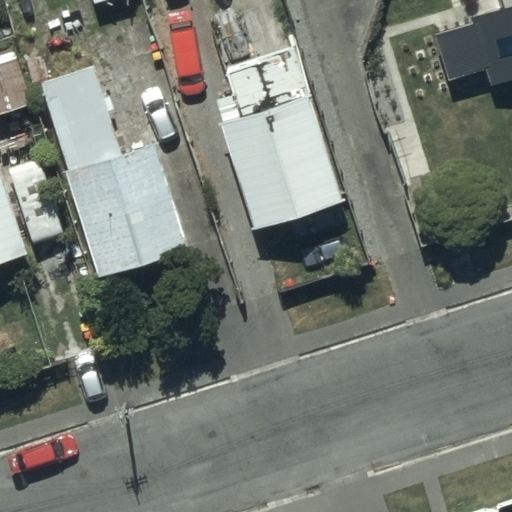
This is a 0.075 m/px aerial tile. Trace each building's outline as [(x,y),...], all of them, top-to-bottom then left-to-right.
[(213,125),(243,230),(338,203),(293,46),(282,50),(267,0),(206,0),(212,20),(203,23),(224,94),(207,99),(215,124),(213,125)] [(511,76),(511,0),(508,0),(510,3),(473,13),(475,20),(436,32),(450,78),(488,66),(493,82),(511,76)] [(0,113),(26,105),(10,51),(0,54),(0,113)] [(95,66),(32,84),(89,278),(184,250),(153,143),(121,153),(95,66)] [(0,199),(0,261),(18,255),(0,199)]
